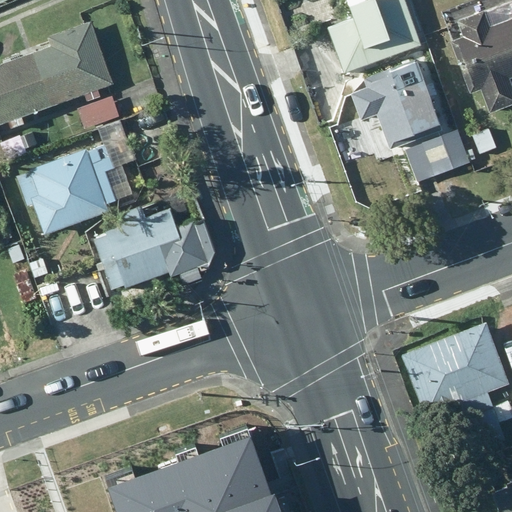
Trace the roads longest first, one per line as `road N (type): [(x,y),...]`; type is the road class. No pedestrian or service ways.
road 1 (primary): [(197,0),(299,308)]
road 2 (tertiary): [(299,308),(0,418)]
road 3 (tertiary): [(511,237),(299,308)]
road 4 (primary): [(299,308),(378,511)]
